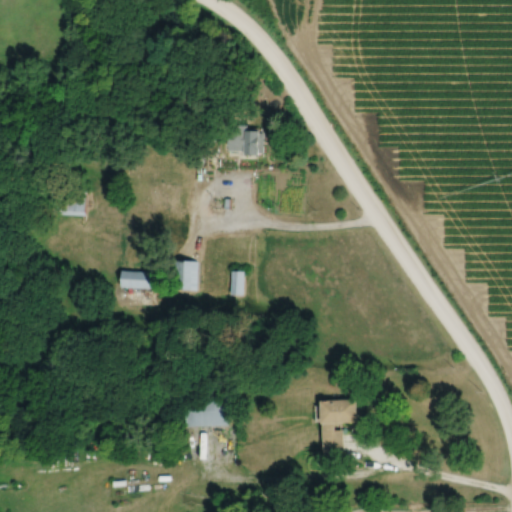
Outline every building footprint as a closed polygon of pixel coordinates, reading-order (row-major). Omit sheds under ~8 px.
[(248,147),(248,153),(265,153),(265,128),(229,128),(229,147),(248,147)] [(90,196),(53,196),(53,214),(90,214),(90,196)] [(200,259),(183,259),(183,290),(200,290),(200,259)] [(123,270),(123,287),(159,287),(159,270),(123,270)] [(246,270),(233,270),(233,295),(246,295),(246,270)] [(325,400),(326,453),(345,453),(344,422),(362,422),(362,400),(325,400)] [(230,426),(230,401),(189,401),(189,426),(230,426)]
